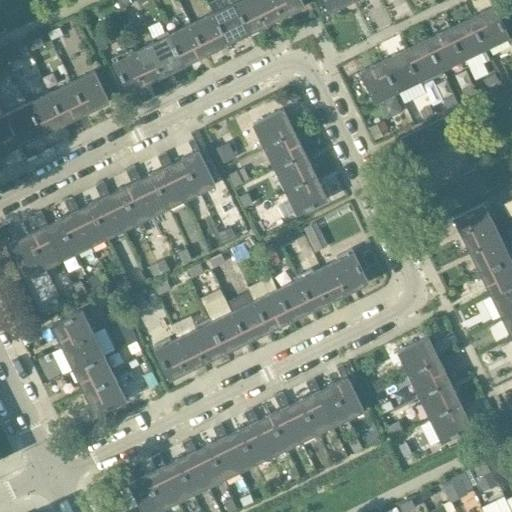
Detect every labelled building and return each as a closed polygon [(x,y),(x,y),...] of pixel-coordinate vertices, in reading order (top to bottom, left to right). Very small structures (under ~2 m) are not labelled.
[(118,8),(130,2),(129,0),(115,0),(114,0),(118,8)] [(261,0),(232,0),(233,2),(234,3),(235,2),(249,32),(281,16),(275,3),(265,8),(261,0)] [(304,5),(301,0),(261,0),(265,8),(275,3),(281,16),(304,5)] [(325,0),(330,10),(351,0),(325,0)] [(233,2),(212,13),(227,43),(249,32),(235,2),(234,3),(233,2)] [(494,6),(470,17),(485,48),(509,36),(494,6)] [(212,13),(191,23),(205,54),(227,43),(212,13)] [(470,17),(448,28),(463,58),(485,48),(470,17)] [(191,23),(169,34),(184,64),(205,54),(191,23)] [(52,40),(63,34),(60,26),(48,32),(52,40)] [(448,28),(427,38),(442,69),(463,58),(448,28)] [(167,31),(152,38),(154,41),(137,49),(145,66),(154,62),(161,75),(184,64),(169,34),(167,31)] [(107,46),(101,34),(93,37),(99,50),(107,46)] [(43,45),(39,37),(27,42),(31,50),(43,45)] [(427,38),(405,49),(419,79),(442,69),(427,38)] [(8,61),(21,56),(17,48),(5,54),(8,61)] [(127,50),(112,58),(128,91),(161,75),(154,62),(145,66),(137,49),(128,54),(127,50)] [(405,49),(383,60),(398,90),(419,79),(405,49)] [(374,101),(398,90),(383,60),(360,71),(374,101)] [(94,70),(71,82),(86,112),(108,101),(94,70)] [(71,82),(49,92),(64,123),(86,112),(71,82)] [(49,92),(27,103),(41,133),(64,123),(49,92)] [(27,103),(6,113),(20,144),(41,133),(27,103)] [(283,108),(253,123),(264,146),(294,131),(283,108)] [(6,113),(0,116),(0,153),(20,144),(6,113)] [(449,114),(439,119),(449,141),(460,136),(449,114)] [(389,133),(383,121),(377,124),(374,119),(366,123),(375,139),(389,133)] [(439,119),(427,125),(438,146),(449,141),(439,119)] [(427,125),(417,130),(428,152),(438,146),(427,125)] [(417,130),(406,135),(416,157),(428,152),(417,130)] [(294,131),(264,146),(275,168),(305,153),(294,131)] [(405,163),(416,157),(406,135),(394,141),(405,163)] [(193,152),(182,158),(199,191),(215,183),(204,160),(211,157),(202,140),(195,143),(193,139),(188,141),(193,152)] [(229,141),(217,146),(224,161),(236,156),(229,141)] [(165,152),(157,156),(160,162),(168,158),(165,152)] [(305,153),(275,168),(285,189),(315,175),(305,153)] [(183,199),(167,165),(171,164),(171,163),(168,158),(160,162),(162,167),(152,172),(168,206),(183,199)] [(182,158),(171,163),(171,164),(167,165),(183,199),(199,191),(182,158)] [(134,168),(126,172),(129,177),(137,173),(134,168)] [(475,168),(465,173),(475,195),(486,190),(475,168)] [(236,171),(229,174),(234,186),(242,183),(236,171)] [(168,206),(152,172),(140,178),(137,173),(129,177),(131,182),(132,183),(136,181),(152,214),(168,206)] [(465,173),(454,179),(464,200),(475,195),(465,173)] [(315,175),(285,189),(297,213),(327,198),(315,175)] [(454,179),(443,184),(454,205),(464,200),(454,179)] [(131,182),(120,188),(137,222),(152,214),(136,181),(132,183),(131,182)] [(103,183),(95,187),(98,192),(106,188),(103,183)] [(443,184),(432,189),(442,211),(454,205),(443,184)] [(137,222),(120,188),(109,193),(106,188),(98,192),(100,198),(101,198),(105,196),(121,229),(137,222)] [(431,216),(442,211),(432,189),(420,195),(431,216)] [(246,192),(238,196),(244,209),(253,204),(246,192)] [(496,195),(490,198),(494,206),(500,203),(496,195)] [(100,198),(89,203),(105,237),(121,229),(105,196),(101,198),(100,198)] [(73,198),(64,202),(67,207),(75,203),(73,198)] [(453,217),(469,249),(483,243),(478,233),(494,225),(491,218),(494,216),(487,201),(453,217)] [(75,203),(67,207),(70,213),(59,218),(75,252),(90,244),(74,211),(78,209),(75,203)] [(89,203),(78,209),(74,211),(90,244),(105,237),(89,203)] [(42,213),(33,217),(36,223),(44,219),(42,213)] [(59,218),(47,224),(44,219),(36,223),(39,228),(43,226),(59,260),(75,252),(59,218)] [(325,246),(314,223),(305,227),(310,238),(315,251),(325,246)] [(483,243),(469,249),(480,272),(510,257),(511,258),(511,257),(511,252),(506,242),(503,243),(494,225),(478,233),(483,243)] [(39,228),(27,233),(44,267),(59,260),(43,226),(39,228)] [(27,233),(16,239),(11,228),(6,230),(28,275),(44,267),(27,233)] [(294,242),(290,234),(279,238),(283,246),(294,242)] [(247,252),(243,242),(231,248),(236,257),(247,252)] [(276,252),(272,245),(261,250),(265,258),(276,252)] [(191,259),(187,248),(178,252),(183,262),(191,259)] [(351,248),(336,256),(338,259),(320,268),(328,284),(339,279),(345,293),(368,282),(351,248)] [(228,263),(222,252),(208,259),(213,270),(228,263)] [(510,257),(480,272),(490,293),(511,282),(511,260),(511,258),(510,257)] [(169,269),(164,259),(157,262),(162,273),(169,269)] [(162,273),(157,262),(148,266),(153,277),(162,273)] [(203,272),(200,265),(189,270),(193,277),(203,272)] [(320,268),(312,271),(311,268),(296,276),(297,279),(298,278),(312,309),(345,293),(339,279),(328,284),(320,268)] [(297,279),(277,289),(291,319),(312,309),(298,278),(297,279)] [(86,291),(81,281),(73,285),(78,295),(86,291)] [(171,290),(166,281),(155,286),(160,295),(171,290)] [(511,282),(490,293),(501,315),(511,310),(511,282)] [(72,286),(64,289),(68,300),(76,297),(72,286)] [(277,289),(254,300),(269,330),(291,319),(277,289)] [(62,307),(56,297),(48,301),(53,312),(62,307)] [(140,309),(134,297),(126,301),(131,313),(140,309)] [(254,300),(232,310),(247,341),(269,330),(254,300)] [(123,313),(117,301),(110,305),(116,317),(123,313)] [(82,309),(51,324),(63,348),(93,333),(82,309)] [(232,310),(211,321),(225,351),(247,341),(232,310)] [(511,310),(501,315),(511,337),(511,336),(511,310)] [(209,317),(194,325),(196,328),(178,337),(186,353),(196,348),(203,362),(225,351),(211,321),(209,317)] [(141,351),(130,327),(122,331),(133,354),(141,351)] [(93,333),(63,348),(74,370),(104,356),(93,333)] [(397,351),(409,374),(439,359),(428,336),(397,351)] [(169,337),(154,345),(170,378),(203,362),(196,348),(186,353),(178,337),(170,340),(169,337)] [(104,356),(74,370),(85,393),(115,378),(104,356)] [(439,359),(409,374),(419,396),(450,381),(439,359)] [(342,378),(331,384),(347,417),(363,410),(342,365),(337,367),(342,378)] [(157,383),(151,371),(144,375),(149,387),(157,383)] [(115,378),(85,393),(95,414),(126,399),(115,378)] [(314,378),(306,382),(309,388),(317,384),(314,378)] [(450,381),(419,396),(430,418),(461,404),(450,381)] [(317,384),(309,388),(311,393),(300,399),(316,432),(332,425),(316,392),(320,390),(319,389),(317,384)] [(331,384),(319,389),(320,390),(316,392),(332,425),(347,417),(331,384)] [(283,393),(275,397),(278,403),(286,399),(283,393)] [(316,432),(300,399),(288,404),(286,399),(278,403),(280,408),(280,409),(285,407),(301,440),(316,432)] [(390,400),(378,406),(382,413),(393,408),(390,400)] [(461,404),(430,418),(441,441),(472,426),(461,404)] [(280,408),(269,413),(286,447),(301,440),(285,407),(280,409),(280,408)] [(252,408),(244,412),(247,418),(255,414),(252,408)] [(269,413),(257,419),(258,420),(254,422),(270,455),(286,447),(269,413)] [(270,455),(254,422),(258,420),(257,419),(255,414),(247,418),(249,423),(238,429),(254,463),(270,455)] [(401,430),(398,421),(388,426),(391,434),(401,430)] [(221,423),(213,427),(216,433),(224,429),(221,423)] [(238,429),(226,434),(224,429),(216,433),(218,438),(218,439),(223,437),(239,470),(254,463),(238,429)] [(218,438),(206,444),(223,478),(239,470),(223,437),(218,439),(218,438)] [(190,438),(182,442),(185,448),(193,444),(190,438)] [(354,452),(362,448),(357,438),(349,442),(354,452)] [(406,442),(398,446),(404,457),(411,453),(406,442)] [(208,485),(192,452),(196,450),(195,449),(193,444),(185,448),(187,453),(176,459),(192,493),(208,485)] [(206,444),(195,449),(196,450),(192,452),(208,485),(223,478),(206,444)] [(327,452),(332,464),(341,460),(336,449),(327,452)] [(505,453),(487,461),(494,475),(511,466),(511,451),(506,454),(505,453)] [(159,453),(151,457),(154,463),(162,459),(159,453)] [(192,493),(176,459),(164,464),(162,459),(154,463),(156,468),(156,469),(161,467),(177,500),(192,493)] [(322,462),(314,466),(313,466),(316,472),(324,468),(322,462)] [(489,470),(486,462),(474,468),(477,475),(489,470)] [(156,468),(145,474),(161,508),(177,500),(161,467),(156,469),(156,468)] [(133,479),(128,468),(123,471),(143,511),(152,511),(161,508),(145,474),(133,479)] [(464,487),(469,485),(463,472),(441,483),(449,499),(465,491),(464,487)] [(223,502),(228,511),(229,511),(236,508),(231,498),(223,502)] [(402,511),(407,511),(415,508),(411,500),(400,505),(402,511)] [(449,502),(443,505),(431,511),(448,511),(453,510),(449,502)]
